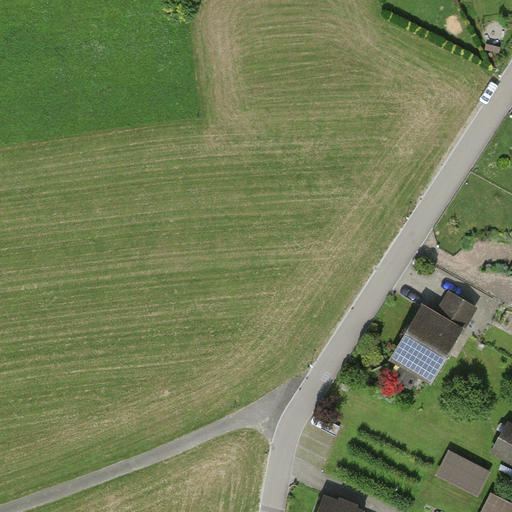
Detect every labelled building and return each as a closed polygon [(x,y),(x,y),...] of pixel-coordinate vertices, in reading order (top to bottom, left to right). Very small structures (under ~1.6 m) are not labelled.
[(480,316),(456,303),(446,320),(471,334),(480,316)] [(457,328),(418,307),(387,364),(427,385),(457,328)] [(511,432),(499,457),(511,464),(511,432)] [(490,472),(452,453),(441,474),(479,493),(490,472)] [(511,511),(511,503),(495,495),(486,511),(511,511)] [(360,511),(327,499),(322,511),(360,511)]
